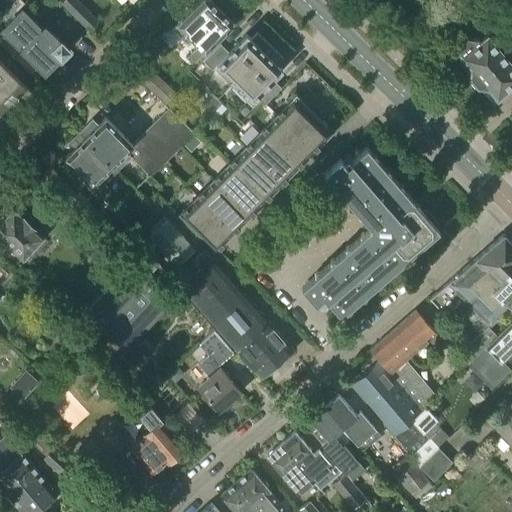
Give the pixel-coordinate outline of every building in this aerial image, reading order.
[(87,30),(97,19),(77,0),(61,0),(59,2),(87,30)] [(201,0),(178,24),(173,29),(188,45),(193,40),(199,45),(186,58),(194,65),(205,54),(204,53),(232,25),(232,20),(230,18),(236,12),(223,0),(201,0)] [(42,30),(22,10),(2,30),(18,45),(45,72),(60,57),(61,58),(69,49),(61,41),(60,42),(45,27),(42,30)] [(466,38),(458,45),(458,52),(471,67),(471,78),(477,86),(488,87),(496,96),(495,96),(497,98),(499,96),(498,96),(511,84),(511,65),(511,64),(511,27),(508,23),(502,22),(479,42),(478,39),(473,40),(466,38)] [(0,42),(10,53),(18,45),(2,30),(0,32),(0,42)] [(234,83),(270,46),(257,33),(251,39),(246,35),(229,52),(220,44),(203,61),(212,70),(217,65),(234,83)] [(284,59),(270,46),(234,83),(252,100),(255,96),(264,105),(281,88),(272,79),(282,70),(277,65),(284,59)] [(0,61),(0,114),(27,88),(0,61)] [(153,92),(165,104),(174,94),(162,82),(153,92)] [(294,99),(281,112),(319,149),(335,132),(296,93),(292,97),(294,99)] [(220,103),(215,98),(206,106),(212,112),(220,103)] [(221,104),(213,113),(217,117),(225,108),(221,104)] [(149,176),(193,132),(169,108),(132,145),(105,118),(98,125),(92,119),(80,132),(100,152),(118,171),(131,158),(149,176)] [(281,112),(264,129),(302,166),(319,149),(281,112)] [(264,129),(248,146),(286,183),(302,166),(264,129)] [(99,199),(110,188),(105,184),(118,171),(100,152),(80,132),(67,145),(73,150),(66,158),(93,185),(89,189),(99,199)] [(184,143),(191,150),(200,141),(193,133),(184,143)] [(286,183),(248,146),(231,162),(269,200),(286,183)] [(367,148),(350,163),(344,155),(324,172),(370,225),(369,228),(301,287),(315,303),(323,297),(340,317),(420,248),(422,251),(438,238),(435,235),(435,233),(439,226),(425,210),(423,212),(367,148)] [(214,179),(252,217),(269,200),(231,162),(214,179)] [(59,194),(68,185),(50,166),(40,175),(59,194)] [(214,179),(198,196),(236,234),(252,217),(214,179)] [(155,194),(148,200),(160,211),(166,205),(155,194)] [(85,216),(92,209),(93,205),(83,196),(79,196),(71,203),(85,216)] [(236,234),(198,196),(181,213),(219,250),(236,234)] [(39,250),(69,216),(59,207),(38,231),(12,208),(4,217),(3,217),(0,214),(0,237),(23,258),(34,246),(39,250)] [(167,218),(147,235),(174,266),(194,249),(167,218)] [(511,242),(504,234),(430,299),(446,315),(464,298),(481,315),(473,324),(482,333),(488,327),(511,305),(495,288),(509,274),(507,271),(511,265),(511,242)] [(146,249),(137,257),(152,271),(160,262),(146,249)] [(212,260),(210,257),(205,252),(175,278),(182,286),(181,287),(262,378),(293,351),(213,259),(212,260)] [(78,322),(116,357),(170,297),(132,263),(78,322)] [(511,265),(507,271),(509,274),(495,288),(511,305),(511,303),(511,265)] [(371,349),(380,360),(392,375),(436,335),(417,312),(371,349)] [(476,356),(497,336),(488,327),(482,333),(471,343),(468,347),(476,356)] [(490,389),(509,370),(502,362),(511,352),(511,334),(505,328),(497,336),(476,356),(475,357),(467,365),(490,389)] [(460,351),(463,351),(466,348),(468,347),(471,343),(458,330),(450,338),(450,340),(460,351)] [(232,353),(213,331),(199,344),(209,355),(198,364),(209,377),(198,387),(218,410),(240,391),(218,365),(232,353)] [(475,357),(466,348),(463,351),(460,351),(454,358),(464,368),(467,365),(475,357)] [(392,375),(380,360),(351,387),(394,435),(425,406),(441,392),(429,378),(416,389),(414,387),(407,394),(391,376),(392,375)] [(174,382),(180,378),(172,369),(167,374),(174,382)] [(122,391),(130,385),(120,373),(112,379),(122,391)] [(339,395),(325,406),(352,438),(357,444),(362,450),(380,435),(375,429),(360,411),(356,415),(339,395)] [(168,462),(184,449),(161,422),(163,420),(151,406),(139,416),(151,429),(130,447),(153,473),(167,461),(168,462)] [(322,444),(321,444),(346,473),(352,481),(365,470),(359,462),(344,444),(352,438),(325,406),(311,418),(315,423),(309,429),(322,444)] [(425,406),(394,435),(401,443),(400,444),(419,467),(439,449),(424,434),(437,419),(425,406)] [(511,448),(511,413),(494,431),(511,448)] [(313,454),(294,431),(280,443),(309,477),(308,478),(312,483),(332,466),(318,450),(313,454)] [(21,451),(5,432),(0,436),(0,485),(22,511),(33,511),(57,493),(21,451)] [(81,475),(89,468),(104,456),(90,439),(67,458),(81,475)] [(299,494),(312,483),(308,478),(309,477),(280,443),(266,455),(299,494)] [(63,478),(73,467),(53,448),(43,458),(63,478)] [(453,462),(439,449),(419,467),(433,482),(453,462)] [(115,499),(130,486),(105,455),(104,456),(89,468),(115,499)] [(415,499),(431,486),(405,455),(389,467),(415,499)] [(262,511),(288,511),(250,469),(236,482),(254,502),(259,507),(262,511)] [(355,511),(362,511),(371,506),(345,474),(333,483),(355,511)] [(236,511),(262,511),(259,507),(254,502),(236,482),(221,494),(236,511)] [(298,511),(318,511),(309,501),(298,511)] [(218,511),(211,503),(200,511),(218,511)]
